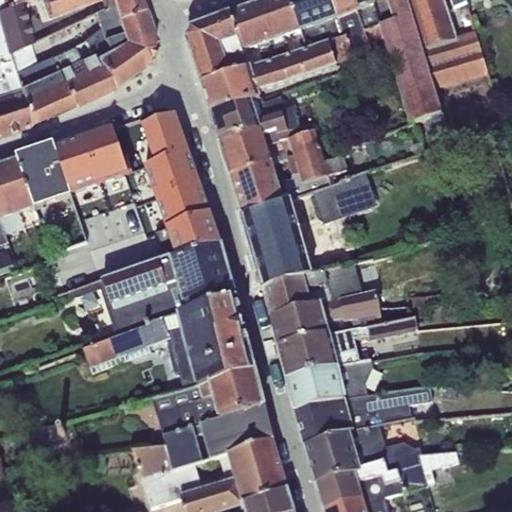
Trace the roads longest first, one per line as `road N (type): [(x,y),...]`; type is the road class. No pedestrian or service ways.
road 1 (residential): [(185,90),(201,119),(311,511)]
road 2 (residential): [(0,154),(185,90)]
